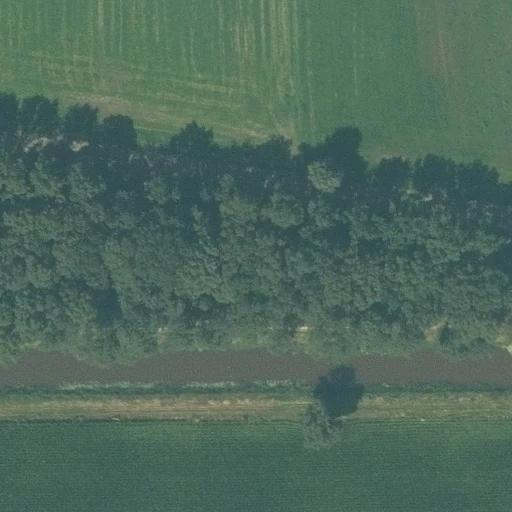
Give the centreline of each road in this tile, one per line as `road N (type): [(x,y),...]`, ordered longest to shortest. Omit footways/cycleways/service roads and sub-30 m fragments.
road 1 (unclassified): [(511,217),(0,140)]
road 2 (track): [(0,414),(511,406)]
road 3 (track): [(476,333),(0,339)]
